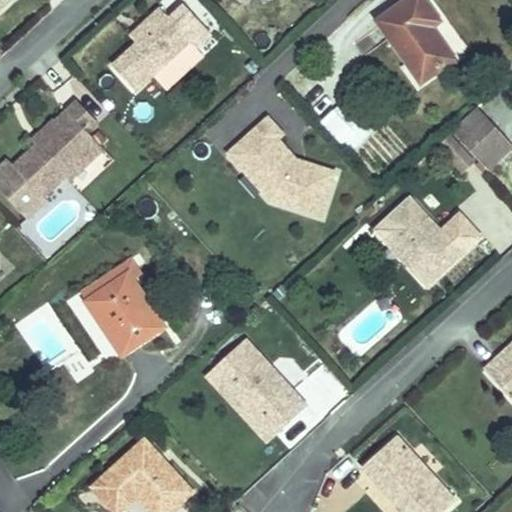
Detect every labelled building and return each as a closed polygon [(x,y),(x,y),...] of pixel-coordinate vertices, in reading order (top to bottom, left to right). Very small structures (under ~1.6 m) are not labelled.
[(160,0),(159,1),(157,0),(143,0),(132,10),(133,11),(143,22),(133,31),(109,53),(132,78),(150,62),(156,70),(194,37),(187,29),(202,16),(188,0),(160,0)] [(420,0),(403,0),(374,22),(419,84),(451,60),(432,33),(440,28),(420,0)] [(143,22),(133,11),(123,20),(133,31),(143,22)] [(39,186),(37,183),(76,148),(85,157),(104,140),(87,120),(97,111),(74,85),(55,102),(60,108),(31,133),(26,127),(4,146),(0,140),(0,182),(19,204),(39,186)] [(24,123),(31,133),(60,108),(52,99),(24,123)] [(342,101),(321,120),(347,150),(368,131),(342,101)] [(511,145),(511,143),(484,113),(458,138),(486,169),(511,145)] [(258,164),(277,184),(271,201),(322,216),(336,173),(297,160),(278,140),(284,135),(269,119),(230,155),(247,174),(258,164)] [(450,133),(436,145),(460,171),(473,159),(450,133)] [(76,148),(58,166),(67,174),(85,157),(76,148)] [(258,164),(247,174),(271,201),(277,184),(258,164)] [(410,269),(425,287),(480,237),(459,214),(441,232),(434,238),(428,231),(435,225),(410,196),(374,230),(385,242),(398,241),(418,262),(410,269)] [(441,232),(435,225),(428,231),(434,238),(441,232)] [(398,241),(385,242),(410,269),(418,262),(398,241)] [(125,283),(130,290),(138,286),(127,268),(74,300),(81,311),(125,283)] [(125,283),(81,311),(113,365),(158,339),(130,290),(125,283)] [(245,340),(206,376),(222,393),(229,387),(246,405),(249,402),(278,434),(307,407),(245,340)] [(511,346),(498,361),(503,367),(511,358),(511,346)] [(498,361),(483,373),(511,405),(511,358),(503,367),(498,361)] [(278,434),(249,402),(246,405),(241,410),(269,442),(278,434)] [(392,442),(358,473),(393,511),(447,511),(452,508),(392,442)] [(142,446),(101,484),(92,493),(109,511),(117,511),(118,502),(136,502),(145,511),(178,511),(192,500),(142,446)] [(117,511),(124,511),(136,502),(118,502),(117,511)]
